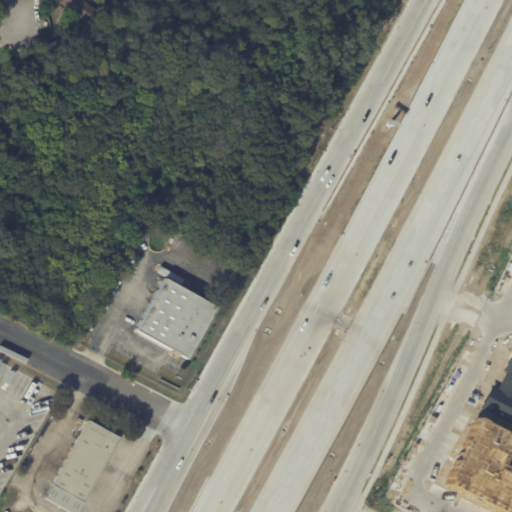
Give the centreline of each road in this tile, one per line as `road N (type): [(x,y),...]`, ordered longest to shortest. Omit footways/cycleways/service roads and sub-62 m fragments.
road 1 (motorway): [(481,0),(210,511)]
road 2 (secondary): [(427,0),(165,468)]
road 3 (secondary): [(336,511),(382,423),(511,113)]
road 4 (motorway): [(325,411),(511,56)]
road 5 (residential): [(0,331),(187,427)]
